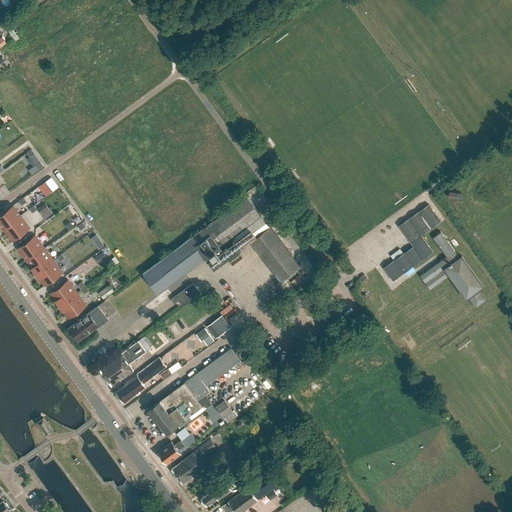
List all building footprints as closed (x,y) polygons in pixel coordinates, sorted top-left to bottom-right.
[(8,31),(15,41),(19,38),(13,28),(8,31)] [(38,169),(43,166),(40,162),(35,165),(29,170),(32,174),(38,169)] [(58,187),(51,177),(45,181),(53,192),(58,187)] [(123,319),(205,258),(214,269),(242,247),(250,241),(280,281),(300,266),(270,226),(247,196),(108,299),(123,319)] [(49,208),(45,203),(37,209),(41,214),(49,208)] [(421,236),(441,222),(428,204),(398,226),(413,247),(383,268),(393,281),(433,252),(421,236)] [(13,205),(0,214),(0,224),(4,229),(21,216),(13,205)] [(21,216),(4,229),(12,241),(29,228),(21,216)] [(466,299),(468,297),(476,308),(486,300),(479,290),(484,286),(462,256),(459,258),(441,232),(432,238),(446,256),(420,276),(430,290),(449,276),(466,299)] [(35,235),(18,248),(27,261),(44,248),(35,235)] [(96,245),(99,249),(104,246),(101,241),(96,245)] [(44,248),(27,261),(36,273),(53,260),(44,248)] [(98,250),(92,256),(99,262),(104,256),(98,250)] [(53,260),(36,273),(45,285),(62,272),(53,260)] [(68,280),(50,293),(60,305),(77,292),(68,280)] [(77,285),(81,290),(86,286),(82,281),(77,285)] [(200,294),(193,284),(171,299),(174,304),(179,300),(183,306),(200,294)] [(109,285),(99,293),(103,299),(114,291),(109,285)] [(218,304),(223,300),(215,289),(210,293),(218,304)] [(77,292),(60,305),(69,318),(86,305),(77,292)] [(78,341),(107,319),(98,306),(69,328),(78,341)] [(206,326),(215,339),(225,332),(231,327),(222,315),(215,319),(206,326)] [(194,333),(200,340),(208,334),(203,327),(194,333)] [(138,341),(100,369),(111,384),(119,378),(120,380),(134,370),(129,363),(146,351),(138,341)] [(205,410),(202,406),(203,406),(198,400),(211,391),(207,385),(241,360),(231,348),(148,409),(167,433),(177,426),(180,429),(205,410)] [(126,383),(126,384),(116,391),(124,401),(133,394),(134,395),(146,387),(143,383),(166,367),(160,358),(126,383)] [(163,379),(172,373),(168,368),(160,374),(163,379)] [(224,417),(232,410),(224,400),(216,406),(224,417)] [(37,422),(47,435),(53,431),(43,418),(37,422)] [(290,433),(294,439),(300,434),(295,429),(290,433)] [(158,451),(167,463),(180,453),(178,451),(185,445),(187,447),(196,440),(191,433),(181,440),(174,445),(171,442),(158,451)] [(210,438),(198,446),(205,455),(216,447),(210,438)] [(193,477),(205,468),(194,452),(172,468),(182,482),(192,475),(193,477)] [(267,473),(228,502),(230,505),(224,509),(226,511),(240,511),(258,499),(276,485),(267,473)] [(216,498),(218,500),(231,490),(227,484),(235,478),(231,474),(208,491),(209,493),(202,498),(207,505),(216,498)] [(269,501),(277,495),(273,490),(266,495),(269,501)] [(0,511),(6,511),(10,510),(3,501),(0,503),(0,511)]
